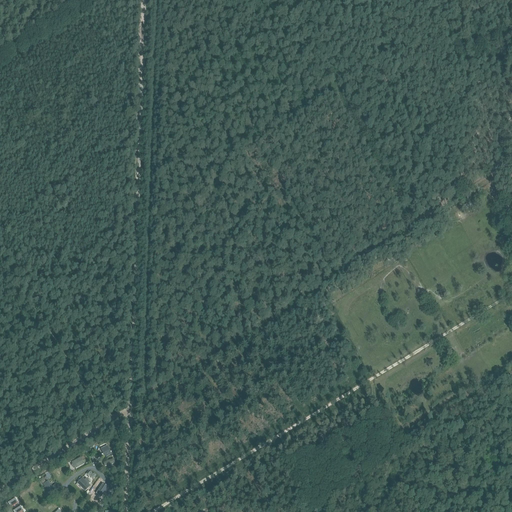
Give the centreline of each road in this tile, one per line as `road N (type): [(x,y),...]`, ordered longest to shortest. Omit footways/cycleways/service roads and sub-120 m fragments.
road 1 (track): [(153,511),(502,297)]
road 2 (track): [(138,226),(144,0)]
road 3 (track): [(130,415),(138,226)]
road 4 (unclassified): [(0,496),(130,415)]
